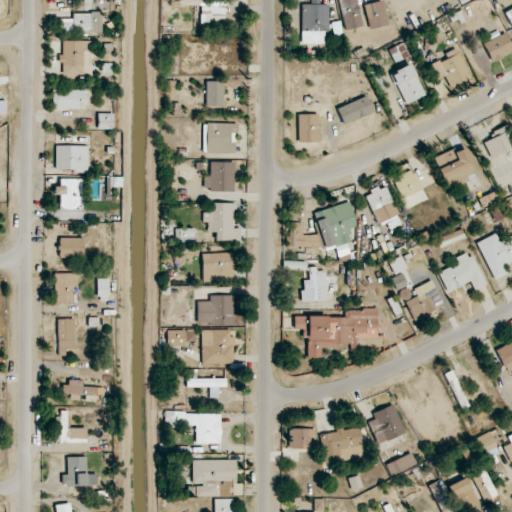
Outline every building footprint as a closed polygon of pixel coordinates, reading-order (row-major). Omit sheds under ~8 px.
[(225,0),(179,0),(179,5),(201,6),(201,15),(209,15),(209,21),(213,21),(213,24),(225,24),(225,0)] [(362,26),(356,0),(337,0),(345,30),(362,26)] [(370,29),(388,25),(382,0),(363,5),(370,29)] [(328,4),(301,5),(302,44),(325,44),(325,32),(329,32),(328,4)] [(59,32),(102,32),(102,13),(73,13),(72,19),(60,19),(59,32)] [(483,42),(490,61),(511,53),(511,48),(507,34),(483,42)] [(91,41),(62,41),(62,55),(59,55),(58,64),(62,64),(62,74),(83,75),(83,50),(91,50),(91,41)] [(444,54),(446,58),(429,66),(436,81),(449,76),(454,86),(471,79),(457,48),(444,54)] [(425,96),(411,64),(390,73),(404,105),(425,96)] [(223,107),(224,82),(206,81),(206,106),(223,107)] [(85,90),(52,90),(52,109),(85,109),(85,90)] [(337,109),(343,124),(373,112),(367,96),(337,109)] [(112,130),(113,114),(98,113),(97,129),(112,130)] [(318,142),(318,114),(297,114),(298,143),(318,142)] [(203,123),(203,153),(235,154),(236,124),(203,123)] [(493,138),(484,142),(491,158),(511,148),(511,131),(509,124),(491,132),(493,138)] [(55,146),(56,172),(87,171),(87,146),(55,146)] [(454,149),(434,158),(447,186),(476,173),(465,148),(455,152),(454,149)] [(234,162),(210,162),(210,176),(204,176),(204,191),(233,191),(234,162)] [(393,179),(401,199),(422,190),(414,170),(393,179)] [(122,187),(122,177),(107,177),(107,187),(122,187)] [(54,186),(54,195),(60,195),(59,209),(80,210),(81,180),(60,179),(60,186),(54,186)] [(386,186),(365,195),(379,226),(400,217),(386,186)] [(482,208),(498,201),(494,192),(478,199),(482,208)] [(312,213),(323,249),(351,241),(348,229),(357,226),(349,202),(312,213)] [(233,228),(234,204),(209,203),(208,213),(203,213),(203,223),(207,224),(207,232),(216,232),(215,241),(240,242),(240,229),(233,228)] [(318,247),(318,235),(301,235),(301,223),(288,223),(288,247),(318,247)] [(442,246),(465,237),(462,229),(439,238),(442,246)] [(511,236),(499,242),(495,234),(477,243),(494,280),(507,274),(502,265),(511,260),(511,236)] [(59,257),(83,258),(84,239),(59,238),(59,257)] [(486,285),(469,251),(455,258),(457,263),(437,273),(447,293),(470,282),(474,291),(486,285)] [(202,254),(203,281),(234,281),(233,253),(202,254)] [(389,262),(395,275),(406,269),(400,257),(389,262)] [(283,269),(306,270),(306,262),(283,261),(283,269)] [(326,302),(325,269),(309,270),(309,280),(304,280),(305,302),(326,302)] [(74,273),(54,274),(55,304),(75,303),(74,273)] [(407,285),(402,274),(391,278),(396,290),(407,285)] [(109,279),(98,279),(98,301),(109,301),(109,279)] [(413,289),(417,297),(405,302),(414,320),(444,306),(432,280),(413,289)] [(233,325),(233,295),(209,296),(209,301),(197,302),(197,325),(233,325)] [(294,317),(294,329),(302,329),(302,338),(307,338),(307,360),(321,360),(321,348),(340,348),(340,344),(357,344),(357,338),(377,338),(377,310),(344,310),(344,317),(294,317)] [(58,319),(57,356),(65,356),(65,350),(74,350),(75,319),(58,319)] [(196,341),(195,329),(167,331),(167,347),(187,347),(187,342),(196,341)] [(232,330),(201,330),(202,365),(233,364),(232,330)] [(511,342),(496,350),(507,373),(511,369),(511,342)] [(226,378),(186,379),(186,388),(209,387),(210,398),(219,398),(218,387),(226,387),(226,378)] [(63,394),(70,394),(70,400),(79,401),(79,395),(96,396),(96,387),(83,387),(83,382),(63,382),(63,394)] [(404,434),(393,405),(372,413),(374,419),(368,422),(376,444),(404,434)] [(86,428),(67,428),(67,411),(60,411),(60,442),(86,442),(86,428)] [(195,444),(220,444),(221,413),(164,413),(164,426),(195,426),(195,444)] [(319,433),(322,464),(364,459),(360,428),(319,433)] [(315,429),(289,429),(289,449),(315,449),(315,429)] [(475,437),(482,459),(498,455),(491,433),(475,437)] [(511,434),(508,437),(511,444),(503,447),(509,462),(511,461),(511,434)] [(417,465),(411,453),(385,464),(391,476),(417,465)] [(67,457),(67,475),(62,475),(62,487),(87,486),(85,457),(67,457)] [(236,484),(236,460),(192,460),(192,485),(195,485),(195,496),(242,496),(242,484),(236,484)] [(362,487),(359,475),(349,478),(352,490),(362,487)] [(448,485),(458,511),(462,511),(478,506),(467,478),(448,485)] [(429,485),(440,511),(451,511),(438,481),(429,485)] [(214,499),(214,511),(232,511),(232,499),(214,499)] [(314,511),(324,511),(323,499),(313,500),(314,511)]
